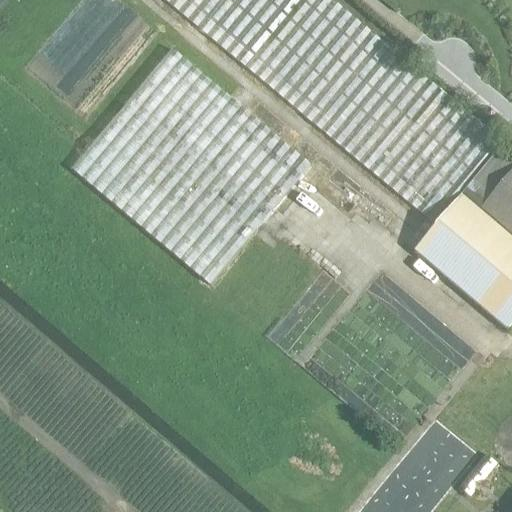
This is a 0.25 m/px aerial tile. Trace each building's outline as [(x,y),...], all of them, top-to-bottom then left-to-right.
[(163,0),(436,227),(505,144),(332,0),(163,0)] [(214,288),(315,169),(177,53),(76,172),(214,288)] [(511,149),(505,144),(436,227),(415,252),(511,335),(511,149)] [(430,453),(401,487),(414,497),(442,463),(430,453)] [(485,454),(461,486),(473,494),(497,462),(485,454)]
